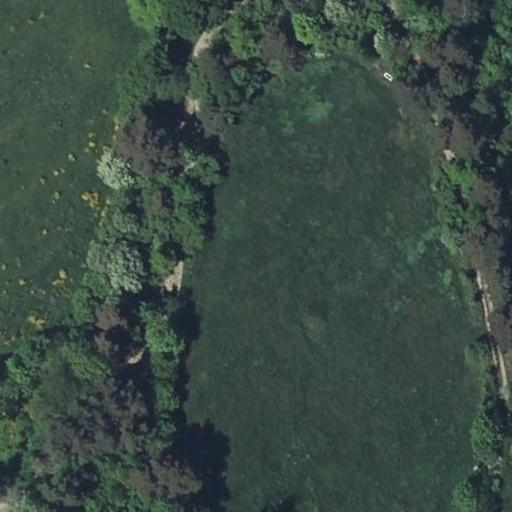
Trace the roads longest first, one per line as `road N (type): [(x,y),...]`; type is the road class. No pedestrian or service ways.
road 1 (track): [(113,511),(174,289),(202,47),(233,0)]
road 2 (track): [(511,492),(478,240),(388,0)]
road 3 (track): [(154,344),(91,394),(34,475),(0,492)]
